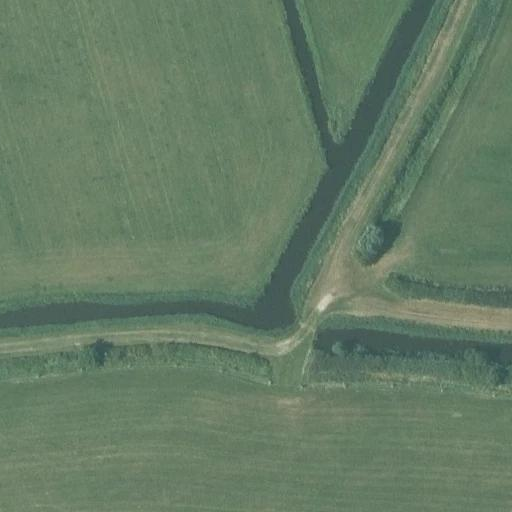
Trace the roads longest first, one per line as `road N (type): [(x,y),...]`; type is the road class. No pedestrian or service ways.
road 1 (track): [(511,326),(325,292),(293,355),(185,333),(0,344)]
road 2 (track): [(465,0),(325,292)]
